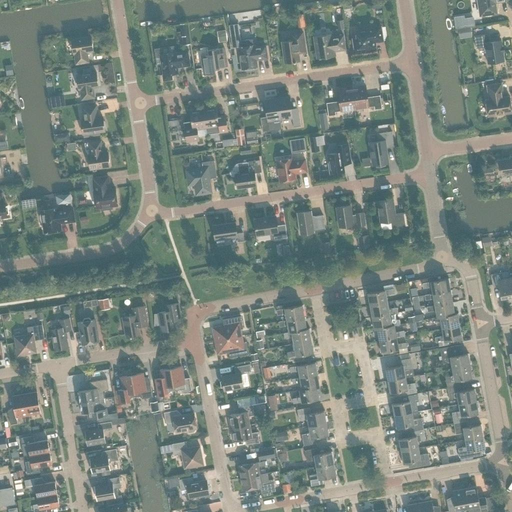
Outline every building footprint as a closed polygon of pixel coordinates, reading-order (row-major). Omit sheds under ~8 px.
[(380,0),(374,0),(371,1),(372,9),(381,8),(380,0)] [(478,0),(481,15),(495,13),(494,2),(506,0),(478,0)] [(298,28),(305,27),(303,14),(296,15),(298,28)] [(463,16),(455,18),(456,28),(474,26),(473,18),(464,19),(463,16)] [(186,23),(173,25),(175,38),(182,37),(188,36),(186,23)] [(372,28),(356,31),(357,38),(353,39),(354,49),(361,48),(362,52),(376,50),(375,43),(383,41),(381,27),(372,28)] [(470,27),(458,29),(460,39),(472,37),(470,27)] [(226,30),(217,32),(218,43),(227,41),(226,30)] [(296,61),(299,61),(298,52),(306,51),(303,32),(291,34),(292,41),(282,42),(285,63),(294,62),(294,63),(296,62),(296,61)] [(326,57),(335,56),(335,51),(345,50),(343,35),(333,37),(332,34),(314,37),(317,58),(319,58),(319,60),(326,59),(326,57)] [(488,63),(504,61),(501,40),(489,42),(488,34),(474,36),(476,48),(485,47),(488,63)] [(76,64),(88,62),(87,52),(93,51),(91,37),(71,40),(73,54),(74,54),(76,64)] [(239,48),(238,49),(239,54),(240,55),(242,69),(257,67),(257,66),(256,60),(267,59),(265,46),(254,47),(253,45),(253,40),(238,42),(239,47),(239,48)] [(208,55),(201,56),(204,75),(216,73),(215,68),(227,66),(224,48),(208,50),(208,55)] [(164,75),(162,75),(163,81),(172,80),(171,74),(178,73),(177,67),(189,65),(187,51),(178,53),(175,54),(174,52),(161,54),(164,75)] [(12,65),(5,66),(7,76),(14,75),(12,65)] [(82,99),(94,98),(92,87),(98,87),(96,72),(77,75),(79,90),(80,89),(82,99)] [(489,99),(486,100),(488,117),(511,113),(509,96),(503,97),(501,83),(487,85),(489,99)] [(358,87),(358,88),(352,89),(355,109),(374,106),(375,109),(382,108),(381,103),(389,102),(387,87),(378,88),(380,96),(371,97),(371,95),(367,95),(365,85),(358,87)] [(346,90),(345,88),(338,89),(339,101),(327,103),(328,116),(335,115),(335,112),(355,109),(352,89),(346,90)] [(289,97),(277,98),(280,120),(292,118),(293,127),(301,126),(299,112),(292,113),(290,99),(289,97)] [(267,117),(260,118),(262,132),(270,131),(270,130),(282,129),(280,120),(277,98),(265,100),(267,117)] [(84,120),(81,120),(83,134),(100,132),(105,131),(104,128),(105,126),(105,122),(103,120),(102,117),(98,118),(96,106),(82,108),(84,120)] [(208,110),(203,111),(206,128),(207,134),(215,133),(228,131),(225,115),(217,117),(216,109),(215,108),(209,108),(208,110)] [(184,123),(184,124),(186,142),(199,140),(197,129),(206,128),(203,111),(199,112),(197,110),(191,111),(191,113),(192,122),(184,123)] [(243,130),(236,131),(238,145),(245,144),(243,130)] [(256,131),(246,133),(246,138),(247,144),(256,142),(257,142),(257,137),(256,131)] [(369,143),(373,165),(376,165),(376,166),(381,167),(385,165),(385,163),(388,163),(386,148),(394,147),(392,131),(377,133),(378,141),(369,143)] [(0,136),(1,146),(9,146),(8,136),(0,136)] [(316,137),(309,138),(311,152),(318,151),(316,137)] [(305,138),(290,140),(290,145),(294,145),(295,150),(295,152),(296,153),(307,151),(305,138)] [(90,155),(88,155),(90,169),(110,167),(108,152),(102,153),(101,141),(89,143),(90,155)] [(336,153),(327,154),(331,174),(344,172),(343,164),(351,163),(348,144),(335,146),(336,153)] [(241,154),(251,153),(250,146),(240,147),(241,154)] [(509,159),(508,159),(501,160),(499,164),(499,169),(502,168),(503,176),(511,174),(511,157),(509,159)] [(277,161),(280,182),(295,179),(295,173),(307,172),(305,160),(293,161),(292,158),(277,161)] [(236,164),(228,173),(234,177),(236,179),(237,188),(256,185),(254,173),(261,172),(260,160),(238,163),(236,164)] [(203,168),(187,171),(189,185),(195,184),(197,194),(211,192),(209,179),(217,177),(214,161),(202,162),(203,168)] [(112,206),(118,205),(115,189),(110,189),(108,176),(93,179),(94,191),(93,192),(96,208),(101,208),(102,210),(112,209),(112,206)] [(12,186),(4,187),(5,195),(13,194),(12,186)] [(3,203),(1,193),(0,193),(0,219),(1,219),(1,218),(7,217),(6,215),(7,215),(7,214),(9,214),(8,206),(6,206),(6,205),(5,205),(4,203),(3,203)] [(63,204),(64,209),(58,210),(58,209),(58,208),(41,211),(41,212),(41,214),(40,214),(40,216),(40,219),(40,221),(41,223),(43,223),(44,232),(62,230),(61,229),(60,224),(74,221),(72,208),(71,202),(71,203),(69,194),(56,196),(57,205),(63,204)] [(381,222),(391,221),(392,228),(405,226),(403,213),(395,214),(393,200),(378,202),(381,222)] [(340,227),(353,225),(353,224),(358,224),(358,226),(365,225),(363,213),(356,214),(356,215),(351,215),(350,206),(337,208),(340,227)] [(323,215),(316,216),(316,217),(312,218),(311,211),(297,213),(300,234),(314,232),(314,230),(318,230),(325,229),(323,215)] [(268,218),(255,220),(257,235),(274,233),(275,239),(287,237),(285,225),(277,226),(276,216),(267,218),(268,218)] [(215,241),(237,237),(238,242),(244,241),(243,233),(237,233),(235,222),(213,226),(215,241)] [(360,247),(369,245),(368,235),(358,236),(360,247)] [(330,242),(323,243),(324,252),(331,251),(330,242)] [(491,275),(493,287),(499,286),(502,299),(511,296),(509,278),(503,279),(502,273),(491,275)] [(423,283),(424,289),(432,287),(433,294),(450,291),(449,284),(450,283),(449,278),(423,283)] [(394,288),(367,293),(368,298),(369,298),(370,305),(388,302),(386,295),(395,293),(394,288)] [(450,291),(433,294),(425,295),(426,300),(434,299),(436,305),(452,302),(451,295),(452,295),(451,290),(450,291)] [(110,309),(108,299),(98,300),(100,310),(110,309)] [(390,314),(398,312),(397,307),(389,309),(388,302),(370,305),(372,312),(371,312),(371,316),(389,313),(389,314),(390,314)] [(428,312),(437,310),(438,317),(454,314),(454,315),(455,314),(454,314),(453,307),(454,307),(453,302),(452,302),(436,305),(427,307),(428,312)] [(166,311),(159,313),(154,314),(154,326),(161,324),(162,331),(175,329),(173,320),(181,319),(178,303),(165,305),(166,311)] [(303,310),(304,310),(303,305),(276,310),(277,314),(285,313),(287,320),(304,316),(303,310)] [(135,308),(132,308),(133,315),(123,317),(126,337),(140,335),(139,327),(148,325),(144,306),(135,307),(135,308)] [(395,326),(400,325),(399,319),(391,321),(390,314),(389,314),(389,313),(371,316),(372,318),(373,317),(374,324),(373,324),(374,329),(378,329),(377,328),(394,325),(394,326),(395,326)] [(419,314),(414,315),(416,322),(421,321),(423,320),(422,313),(419,314)] [(438,317),(432,319),(433,323),(441,322),(443,328),(459,325),(458,319),(459,319),(458,313),(454,314),(455,314),(454,315),(454,314),(438,317)] [(214,341),(216,341),(242,336),(242,335),(240,336),(239,330),(243,329),(241,316),(223,320),(224,325),(213,327),(212,327),(215,340),(214,341)] [(287,320),(279,321),(280,326),(288,325),(289,332),(306,329),(305,321),(306,321),(305,316),(304,316),(287,320)] [(59,320),(61,328),(51,329),(55,349),(69,347),(66,331),(72,330),(70,318),(59,320)] [(97,329),(96,329),(94,319),(90,320),(90,319),(88,318),(84,318),(83,320),(83,321),(80,322),(81,331),(80,332),(82,344),(99,342),(97,329)] [(409,323),(411,331),(412,331),(413,332),(417,331),(417,330),(415,322),(409,323)] [(45,339),(42,325),(27,327),(29,334),(15,337),(17,349),(15,349),(17,357),(25,356),(25,354),(37,352),(35,340),(45,339)] [(397,338),(405,336),(404,331),(396,332),(395,326),(394,326),(394,325),(377,328),(378,329),(379,336),(378,336),(379,341),(380,341),(380,340),(396,337),(397,338)] [(435,337),(436,342),(436,343),(439,343),(440,346),(447,345),(446,340),(462,338),(462,333),(461,333),(459,325),(443,328),(444,336),(435,337)] [(289,332),(283,333),(284,338),(293,336),(294,343),(311,340),(310,333),(311,333),(310,328),(306,329),(289,332)] [(240,337),(242,336),(216,341),(214,341),(215,341),(218,355),(218,354),(228,352),(230,358),(248,354),(246,342),(245,342),(241,343),(240,337)] [(380,348),(381,353),(400,349),(400,354),(409,352),(408,348),(407,348),(406,343),(399,345),(397,338),(396,337),(380,340),(380,341),(381,348),(380,348)] [(257,349),(264,348),(262,339),(255,341),(257,349)] [(287,352),(288,361),(293,360),(293,362),(304,360),(303,354),(314,352),(313,347),(312,347),(311,340),(294,343),(295,350),(287,352)] [(419,343),(410,345),(411,351),(420,350),(419,343)] [(440,348),(441,352),(443,363),(451,361),(453,369),(470,366),(468,358),(469,358),(468,353),(455,355),(454,350),(453,350),(453,346),(440,348)] [(257,353),(250,354),(251,361),(258,360),(257,353)] [(404,370),(412,368),(411,358),(410,354),(397,356),(398,360),(399,366),(385,369),(386,374),(387,373),(389,381),(406,378),(404,370)] [(316,362),(290,367),(291,372),(299,370),(300,377),(316,375),(316,374),(317,374),(316,367),(317,367),(316,362)] [(234,367),(236,375),(222,377),(224,390),(243,387),(241,374),(251,372),(250,364),(234,367)] [(171,368),(174,385),(175,391),(179,390),(181,391),(181,392),(192,390),(190,378),(184,379),(181,366),(171,368)] [(446,377),(447,384),(448,388),(460,386),(459,379),(473,377),(472,372),(471,372),(470,366),(453,369),(454,376),(446,377)] [(264,378),(271,377),(269,367),(262,368),(264,378)] [(159,396),(169,394),(170,391),(175,391),(174,385),(171,368),(160,370),(162,382),(156,383),(159,396)] [(142,399),(153,397),(151,384),(145,386),(142,373),(132,375),(135,392),(141,391),(142,399)] [(293,384),(301,382),(303,389),(316,386),(316,387),(317,387),(319,387),(318,379),(319,379),(318,374),(317,374),(316,374),(316,375),(300,377),(292,379),(293,384)] [(128,393),(135,392),(132,375),(121,377),(123,389),(117,390),(119,403),(130,401),(128,393)] [(415,382),(407,384),(406,378),(389,381),(390,387),(389,388),(390,393),(403,390),(404,396),(417,394),(415,382)] [(89,382),(91,389),(78,391),(80,402),(104,398),(103,392),(109,389),(107,379),(89,382)] [(316,387),(316,386),(303,389),(300,389),(301,396),(293,398),(294,403),(320,399),(319,394),(318,394),(317,387),(316,387)] [(475,388),(461,390),(460,386),(448,388),(450,398),(458,397),(459,404),(476,401),(474,393),(476,393),(475,388)] [(25,394),(28,415),(41,413),(37,392),(25,394)] [(14,407),(8,410),(10,424),(17,423),(16,417),(28,415),(25,394),(13,396),(14,407)] [(264,394),(254,396),(255,403),(266,401),(264,394)] [(405,401),(392,403),(392,409),(394,409),(395,416),(412,413),(411,406),(419,404),(417,394),(404,396),(405,401)] [(82,413),(94,411),(95,417),(96,417),(108,415),(107,409),(105,409),(104,398),(80,402),(82,413)] [(157,401),(150,403),(151,412),(159,411),(159,410),(157,403),(157,401)] [(476,401),(459,404),(460,411),(452,412),(454,423),(467,421),(465,415),(479,412),(478,408),(477,408),(476,401)] [(229,416),(230,422),(232,423),(233,428),(250,425),(248,417),(255,415),(253,405),(239,407),(240,413),(230,415),(230,416),(229,416)] [(310,407),(297,409),(299,420),(308,419),(309,426),(326,423),(324,416),(326,415),(325,410),(311,412),(310,407)] [(197,429),(194,413),(178,416),(177,410),(164,413),(166,422),(168,423),(174,422),(176,432),(188,430),(188,433),(194,432),(195,430),(195,429),(197,429)] [(396,423),(395,423),(396,428),(410,426),(411,431),(424,429),(422,418),(413,419),(412,413),(395,416),(396,423)] [(85,432),(88,445),(105,442),(103,429),(113,428),(111,421),(98,424),(99,430),(85,432)] [(467,421),(454,423),(456,434),(464,432),(466,439),(482,436),(481,429),(482,429),(481,423),(467,426),(467,421)] [(302,435),(304,445),(316,443),(315,437),(329,435),(328,430),(327,430),(326,423),(309,426),(310,433),(302,435)] [(246,445),(260,442),(258,432),(251,433),(250,425),(233,428),(234,433),(232,435),(233,440),(235,440),(235,441),(245,439),(246,445)] [(412,436),(398,439),(399,444),(400,444),(402,451),(418,448),(417,441),(425,439),(424,429),(411,431),(412,436)] [(283,431),(275,433),(277,441),(285,440),(283,431)] [(34,436),(21,438),(22,444),(28,443),(30,455),(50,452),(48,439),(35,442),(34,436)] [(459,447),(460,458),(482,454),(481,448),(485,448),(485,443),(484,443),(482,436),(466,439),(467,446),(459,447)] [(16,437),(8,439),(9,446),(18,445),(16,437)] [(185,468),(203,465),(200,446),(187,448),(186,441),(172,444),(174,456),(182,454),(185,468)] [(167,445),(160,446),(161,454),(169,452),(167,445)] [(273,448),(257,451),(259,460),(274,457),(273,448)] [(317,448),(305,450),(307,461),(315,460),(317,467),(333,463),(332,457),(333,456),(332,451),(318,453),(317,448)] [(402,458),(403,463),(408,462),(409,468),(430,464),(428,453),(419,455),(418,448),(402,451),(403,458),(402,458)] [(110,469),(109,461),(118,460),(116,449),(103,451),(104,457),(90,459),(92,472),(101,471),(109,469),(110,469)] [(31,461),(25,461),(26,468),(28,474),(40,472),(39,466),(52,464),(50,452),(30,455),(31,461)] [(285,452),(278,454),(280,461),(287,460),(285,452)] [(260,474),(259,467),(266,466),(265,461),(238,466),(240,478),(260,474)] [(309,476),(311,486),(324,483),(323,478),(337,475),(336,470),(335,470),(333,463),(317,467),(318,474),(309,476)] [(276,491),(273,480),(269,480),(267,472),(260,474),(240,478),(243,490),(261,487),(262,494),(272,492),(276,491)] [(42,484),(41,477),(24,481),(26,489),(28,491),(36,490),(37,497),(57,493),(55,481),(42,484)] [(108,485),(95,487),(97,500),(107,498),(108,506),(121,503),(120,495),(118,496),(117,488),(121,487),(119,477),(107,479),(108,485)] [(181,491),(188,489),(190,497),(209,494),(206,481),(194,483),(192,477),(179,480),(181,491)] [(284,484),(282,485),(284,493),(292,492),(290,484),(290,483),(284,484)] [(476,511),(478,511),(488,510),(494,509),(492,497),(485,498),(485,497),(478,498),(476,487),(464,489),(467,508),(475,507),(476,511)] [(12,489),(0,491),(0,507),(15,505),(12,489)] [(448,504),(449,511),(461,511),(461,509),(467,508),(464,489),(452,491),(454,503),(448,504)] [(47,511),(46,508),(59,505),(57,493),(37,497),(39,504),(33,505),(34,511),(47,511)] [(440,511),(441,511),(436,511),(433,511),(432,501),(419,503),(421,511),(440,511)] [(421,511),(419,503),(408,505),(408,511),(421,511)]
